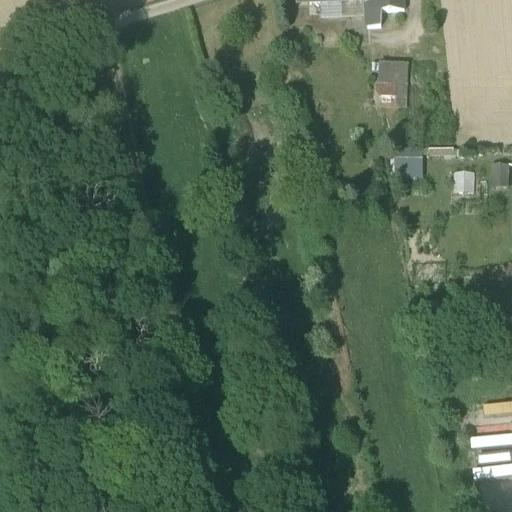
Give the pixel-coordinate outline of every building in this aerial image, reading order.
[(309,0),(295,0),(296,8),(309,7),(309,0)] [(403,0),(375,0),(376,4),(376,15),(381,15),(404,14),(403,0)] [(376,4),(366,5),(367,31),(380,30),(381,15),(376,15),(376,4)] [(408,68),(378,67),(378,87),(407,88),(408,68)] [(407,88),(378,87),(378,100),(380,100),(395,100),(407,101),(407,88)] [(395,100),(380,100),(380,108),(394,109),(395,100)] [(417,180),(418,150),(392,150),(391,180),(417,180)] [(504,190),(505,166),(487,165),(487,189),(504,190)] [(473,194),(473,172),(452,172),(452,194),(473,194)]
